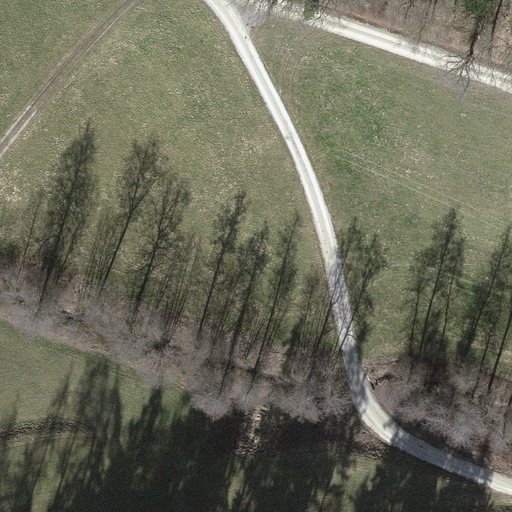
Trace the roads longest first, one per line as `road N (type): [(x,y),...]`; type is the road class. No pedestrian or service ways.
road 1 (track): [(219,0),(309,162),(374,414),(511,485)]
road 2 (track): [(511,76),(280,0)]
